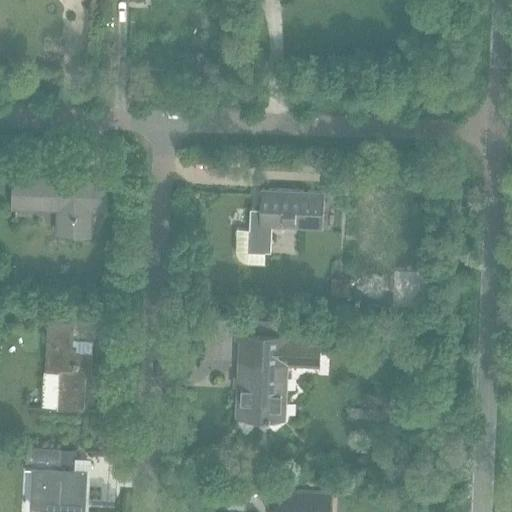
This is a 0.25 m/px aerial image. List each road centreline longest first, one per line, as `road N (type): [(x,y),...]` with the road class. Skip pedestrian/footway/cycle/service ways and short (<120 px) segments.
road 1 (residential): [(142,511),(163,121)]
road 2 (secondary): [(482,511),(498,131)]
road 3 (residential): [(163,121),(498,131)]
road 4 (residential): [(0,116),(163,121)]
road 5 (secondary): [(498,131),(503,0)]
